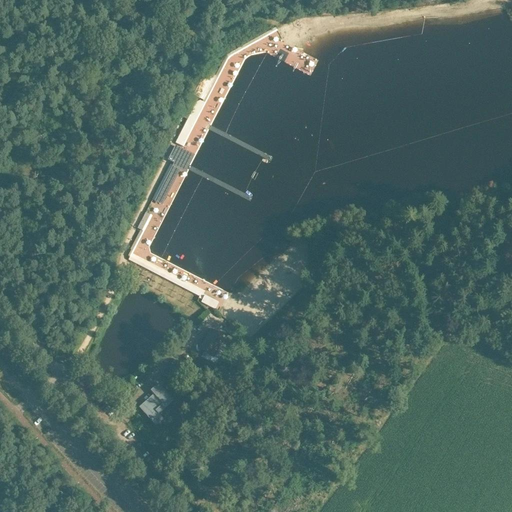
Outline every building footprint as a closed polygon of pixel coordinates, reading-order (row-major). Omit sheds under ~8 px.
[(194,96),(203,100),(215,76),(206,71),(194,96)] [(191,111),(183,129),(190,133),(199,114),(191,111)] [(184,146),(186,134),(180,133),(177,144),(184,146)] [(189,153),(174,146),(168,158),(183,166),(189,153)] [(145,213),(137,229),(144,232),(152,216),(145,213)] [(225,337),(211,329),(199,349),(204,352),(201,357),(215,365),(223,352),(218,349),(225,337)] [(173,402),(158,384),(150,391),(154,394),(139,408),(155,426),(163,419),(159,414),(173,402)]
